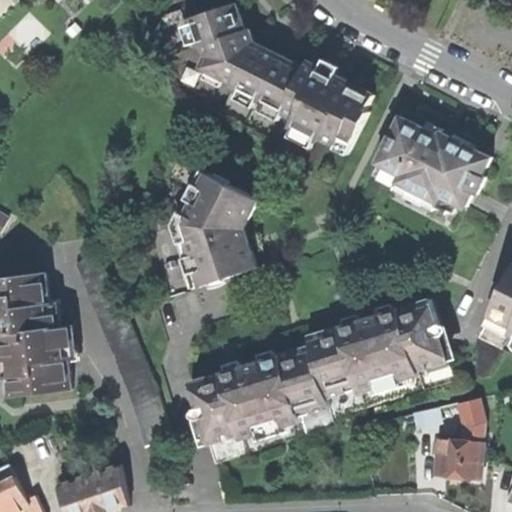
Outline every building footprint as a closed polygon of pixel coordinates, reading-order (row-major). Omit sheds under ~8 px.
[(368,109),(375,94),(344,78),(309,60),(305,66),(255,42),(250,43),(246,33),(246,29),(241,12),(238,2),(192,17),(201,45),(206,44),(210,55),(205,65),(235,80),(233,84),(296,114),(291,124),(321,139),(323,136),(351,150),(371,111),(368,109)] [(181,9),(156,17),(160,28),(184,20),(181,9)] [(484,174),(493,156),(477,148),(478,145),(455,133),(451,140),(436,132),(402,115),(378,162),(402,174),(399,182),(440,203),(444,195),(467,208),(475,191),(480,193),(488,176),(484,174)] [(260,196),(179,155),(157,198),(169,204),(162,219),(164,226),(151,230),(171,293),(258,265),(251,245),(246,225),(260,196)] [(0,232),(3,234),(11,214),(0,209),(0,232)] [(128,386),(134,406),(163,398),(159,386),(104,252),(77,263),(128,386)] [(12,375),(14,395),(74,388),(71,358),(76,357),(74,340),(72,323),(62,324),(59,300),(51,301),(48,271),(0,276),(0,343),(2,361),(13,359),(15,375),(12,375)] [(511,273),(480,335),(511,351),(511,273)] [(374,315),(309,334),(312,343),(324,382),(337,379),(348,386),(357,383),(360,392),(374,388),(378,383),(402,375),(407,378),(421,374),(418,364),(428,362),(434,349),(446,345),(432,298),(374,315)] [(327,392),(324,382),(312,343),(246,363),(191,380),(205,428),(218,424),(230,432),(239,429),(242,439),(256,434),(259,429),(283,421),(289,424),(302,420),(299,411),(308,408),(315,395),(327,392)] [(481,397),(464,402),(467,417),(469,424),(467,440),(484,441),(486,419),(481,397)] [(138,419),(167,411),(163,398),(134,406),(138,419)] [(464,402),(414,413),(417,428),(467,417),(464,402)] [(175,438),(167,411),(138,419),(146,446),(175,438)] [(481,477),(484,441),(467,440),(443,437),(439,473),(460,475),(481,477)] [(61,485),(70,511),(111,511),(132,505),(123,463),(61,485)] [(0,468),(0,511),(22,511),(32,508),(11,464),(0,468)]
